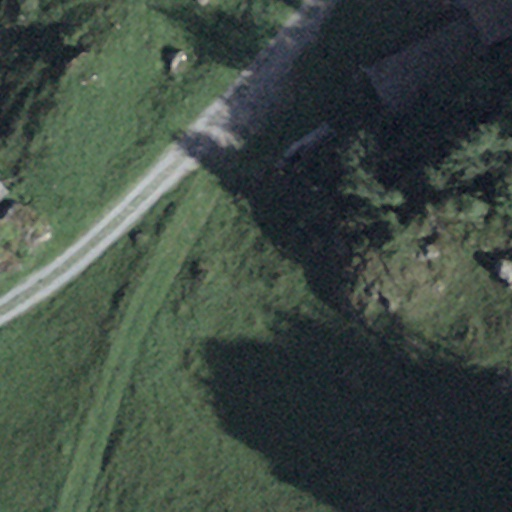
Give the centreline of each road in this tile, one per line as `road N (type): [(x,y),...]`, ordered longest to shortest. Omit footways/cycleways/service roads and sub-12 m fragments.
road 1 (track): [(0,303),(135,200),(217,123),(317,0)]
road 2 (track): [(217,123),(210,189),(132,338),(71,511)]
